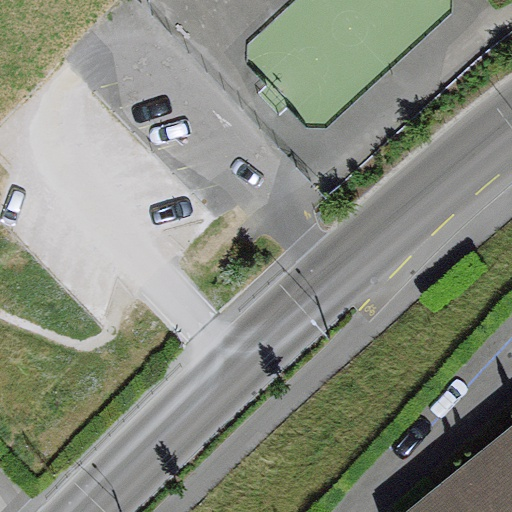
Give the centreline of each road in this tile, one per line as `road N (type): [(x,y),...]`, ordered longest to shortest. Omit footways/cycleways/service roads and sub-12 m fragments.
road 1 (secondary): [(97,511),(231,367),(511,120)]
road 2 (residential): [(374,511),(511,365)]
